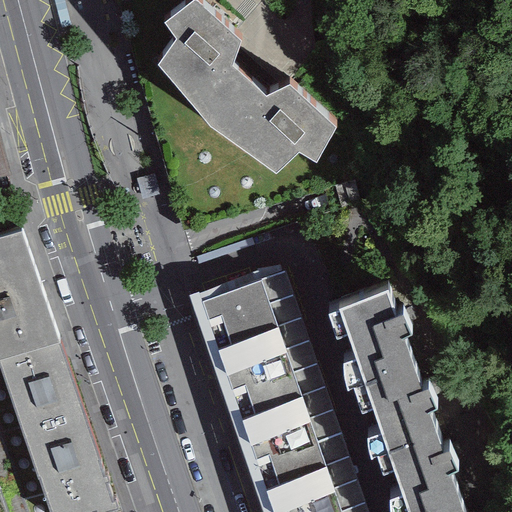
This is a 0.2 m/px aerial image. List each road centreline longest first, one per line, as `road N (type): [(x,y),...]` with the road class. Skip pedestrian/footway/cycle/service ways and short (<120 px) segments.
road 1 (secondary): [(21,0),(175,511)]
road 2 (residential): [(241,511),(168,293)]
